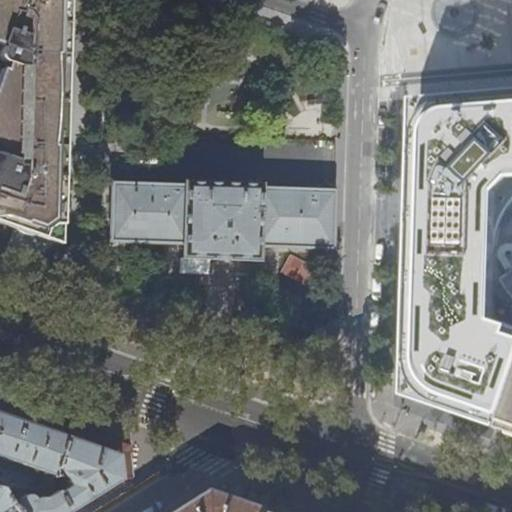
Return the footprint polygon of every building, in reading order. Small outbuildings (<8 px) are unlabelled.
[(0,224),(12,228),(7,241),(40,252),(60,244),(64,103),(67,0),(0,0),(0,71),(3,73),(0,81),(0,224)] [(415,399),(424,402),(474,419),(496,427),(511,382),(511,324),(492,315),(496,188),(509,175),(511,175),(511,90),(502,91),(447,96),(412,99),(411,130),(409,192),(408,242),(406,306),(404,351),(403,395),(415,399)] [(252,259),(258,260),(259,246),(333,249),(334,199),(334,190),(111,183),(111,211),(110,241),(138,242),(183,244),(183,257),(224,258),(252,259)] [(511,382),(496,427),(511,432),(511,382)] [(56,471),(68,438),(22,423),(0,415),(0,490),(1,491),(29,489),(33,480),(6,470),(5,473),(0,471),(0,459),(46,475),(41,489),(50,488),(56,471)] [(70,511),(121,480),(118,456),(89,446),(68,438),(56,471),(61,473),(67,483),(55,491),(56,492),(48,498),(42,497),(35,502),(31,496),(29,495),(26,495),(10,505),(14,511),(70,511)] [(218,489),(181,511),(268,511),(270,507),(241,497),(218,489)] [(13,511),(14,511),(10,505),(1,491),(0,490),(0,511),(13,511)]
